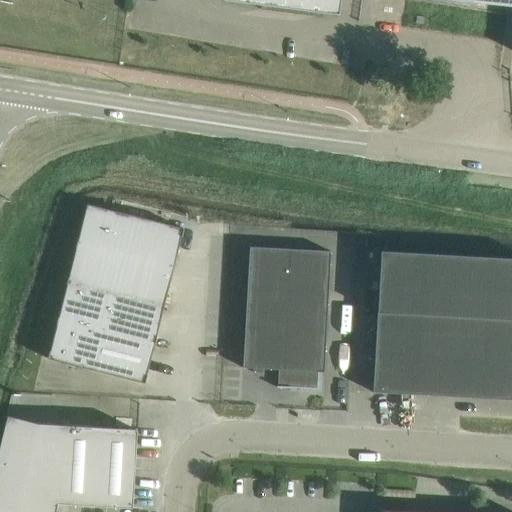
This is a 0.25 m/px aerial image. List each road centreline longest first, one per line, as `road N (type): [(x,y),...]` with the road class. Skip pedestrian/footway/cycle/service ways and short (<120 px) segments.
road 1 (tertiary): [(511,166),(0,89)]
road 2 (unclassified): [(177,511),(182,472),(195,451),(226,439),(511,456)]
road 3 (unknown): [(470,97),(454,63),(436,49),(177,0)]
